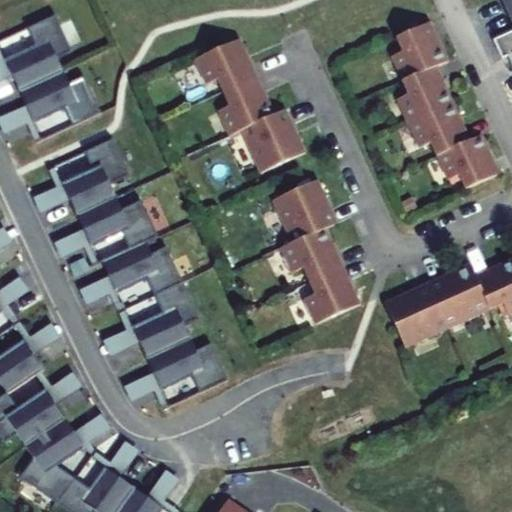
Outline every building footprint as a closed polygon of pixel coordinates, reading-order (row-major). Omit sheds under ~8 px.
[(511,0),(501,0),(511,23),(511,31),(493,41),(502,60),(511,54),(511,0)] [(54,17),(26,29),(34,46),(22,55),(20,53),(3,61),(32,124),(50,116),(49,113),(63,110),(71,127),(99,114),(82,78),(68,85),(56,60),(71,53),(54,17)] [(438,48),(427,25),(396,39),(403,53),(391,58),(403,82),(431,69),(447,62),(441,47),(438,48)] [(247,54),(240,39),(195,60),(206,85),(217,80),(224,94),(255,79),(244,56),(247,54)] [(22,55),(34,46),(20,53),(22,55)] [(397,101),(408,125),(451,106),(444,92),(442,93),(431,69),(403,82),(408,96),(397,101)] [(245,130),(275,117),(268,101),(266,103),(255,79),(224,94),(230,107),(218,112),(230,137),(241,132),(245,130)] [(451,106),(408,125),(420,149),(431,144),(437,157),(466,144),(455,121),(457,120),(451,106)] [(260,174),(307,153),(299,137),(296,138),(285,112),(275,117),(245,130),(252,144),(248,146),(260,174)] [(466,191),(497,177),(486,153),(488,152),(482,137),(466,144),(437,157),(448,182),(459,176),(466,191)] [(78,177),(61,185),(90,248),(108,240),(106,237),(121,234),(128,249),(100,262),(115,295),(133,286),(132,283),(147,280),(162,314),(150,322),(149,320),(131,328),(160,392),(178,383),(177,380),(191,377),(199,394),(226,381),(210,346),(195,353),(183,327),(197,320),(165,249),(150,256),(145,244),(157,238),(140,202),(120,211),(109,186),(128,177),(112,140),(83,153),(92,171),(80,179),(78,177)] [(80,179),(92,171),(78,177),(80,179)] [(296,242),(326,228),(335,224),(323,198),(326,197),(319,181),(273,201),(285,230),(290,228),(296,242)] [(333,243),(326,228),(296,242),(280,249),(291,274),(303,268),(309,282),(340,268),(330,244),(333,243)] [(267,259),(233,271),(243,301),(277,290),(267,259)] [(500,271),(478,281),(491,310),(502,304),(508,316),(511,314),(511,262),(499,269),(500,271)] [(462,323),(491,310),(478,281),(471,267),(453,275),(454,278),(430,289),(446,325),(460,319),(462,323)] [(315,326),(361,305),(354,290),(351,291),(340,268),(309,282),(315,295),(304,301),(315,326)] [(386,306),(405,349),(434,336),(432,331),(446,325),(430,289),(405,300),(404,298),(386,306)] [(0,385),(6,394),(0,398),(0,439),(3,443),(16,435),(33,460),(20,479),(67,511),(93,511),(94,511),(95,511),(148,511),(147,511),(153,502),(112,474),(106,483),(98,477),(88,491),(54,467),(65,457),(67,460),(84,450),(45,393),(29,403),(30,406),(17,412),(7,397),(42,373),(23,343),(7,354),(8,357),(0,359),(0,313),(2,313),(0,310),(0,385)] [(150,322),(162,314),(149,320),(150,322)] [(30,406),(29,403),(17,412),(30,406)] [(65,457),(54,467),(67,460),(65,457)] [(104,468),(98,477),(106,483),(112,474),(104,468)] [(243,511),(227,501),(219,511),(243,511)] [(148,511),(158,511),(161,508),(153,502),(147,511),(148,511)]
